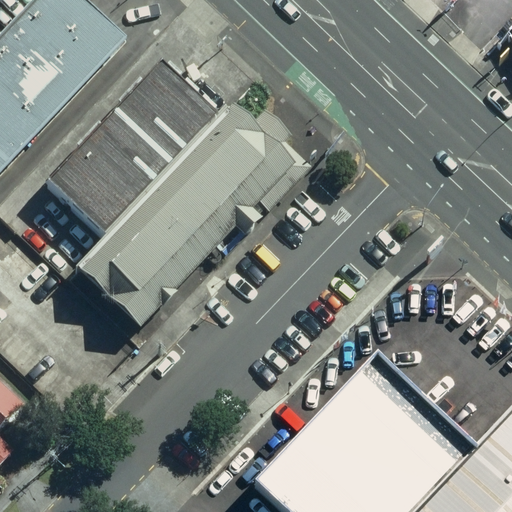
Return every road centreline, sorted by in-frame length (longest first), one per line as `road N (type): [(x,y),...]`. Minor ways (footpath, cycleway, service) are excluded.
road 1 (residential): [(76,511),(433,135)]
road 2 (primary): [(304,0),(433,135)]
